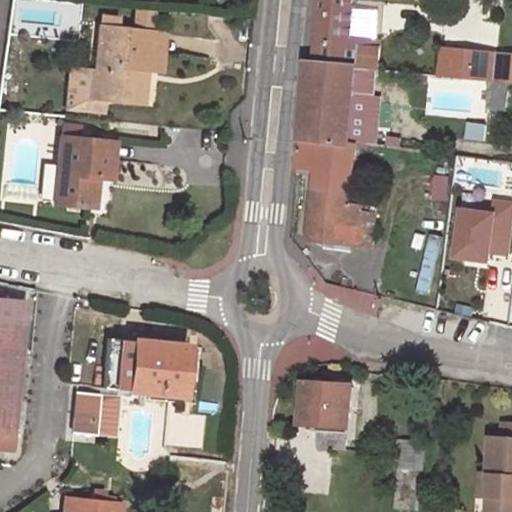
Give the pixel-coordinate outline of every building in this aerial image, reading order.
[(349,34),(352,0),(322,0),(316,61),(355,65),(372,66),(375,67),(378,37),(349,34)] [(97,27),(93,71),(90,71),(87,98),(143,103),(146,69),(155,69),(158,32),(97,27)] [(438,74),(490,79),(493,53),(441,47),(438,74)] [(511,54),(493,53),(490,79),(511,81),(511,54)] [(310,60),(307,89),(302,138),(347,142),(354,75),(355,65),(316,61),(310,60)] [(355,65),(354,75),(371,76),(372,66),(355,65)] [(87,98),(90,71),(71,69),(67,109),(86,111),(87,98)] [(114,143),(61,137),(53,204),(89,209),(93,178),(111,181),(114,143)] [(319,167),(312,239),(358,243),(362,205),(350,204),(356,143),(347,142),(302,138),(299,166),(319,167)] [(492,216),(488,254),(507,257),(511,213),(511,205),(494,203),(492,216)] [(492,216),(458,211),(452,259),(487,263),(488,254),(492,216)] [(23,302),(0,299),(0,428),(12,429),(23,302)] [(108,393),(181,400),(187,352),(113,344),(108,393)] [(352,388),(304,385),(301,424),(350,428),(352,388)] [(77,396),(73,434),(99,436),(102,398),(77,396)] [(511,425),(502,425),(502,440),(511,440),(511,425)] [(0,428),(0,449),(11,450),(12,429),(0,428)] [(511,511),(511,440),(502,440),(490,439),(488,476),(481,476),(480,498),(487,499),(486,511),(511,511)] [(425,443),(399,441),(395,468),(422,471),(425,443)] [(117,511),(118,507),(103,505),(104,496),(88,494),(87,503),(65,501),(64,511),(117,511)]
